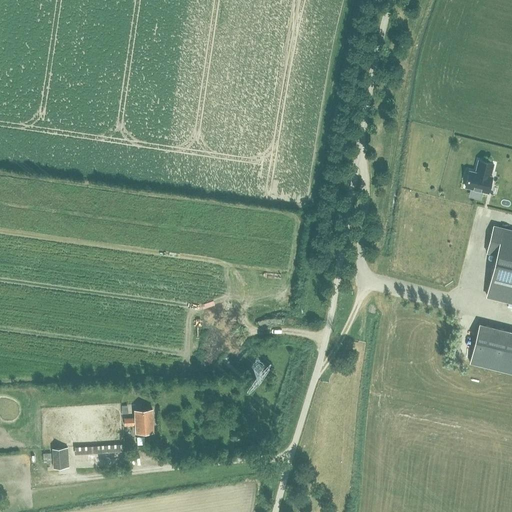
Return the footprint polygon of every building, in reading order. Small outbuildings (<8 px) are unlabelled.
[(490,176),(493,164),(479,160),(476,168),(478,169),(477,173),(469,171),(465,187),(488,193),(492,176),(490,176)] [(511,231),(493,227),(487,252),(497,255),(487,295),(511,301),(511,231)] [(511,373),(511,332),(480,325),(470,363),(511,373)] [(136,425),(136,432),(154,431),(153,409),(135,410),(135,418),(125,418),(125,425),(136,425)] [(139,434),(132,436),(134,444),(141,442),(139,434)] [(75,448),(75,454),(124,451),(124,445),(75,448)] [(69,466),(68,448),(52,448),(54,467),(69,466)]
